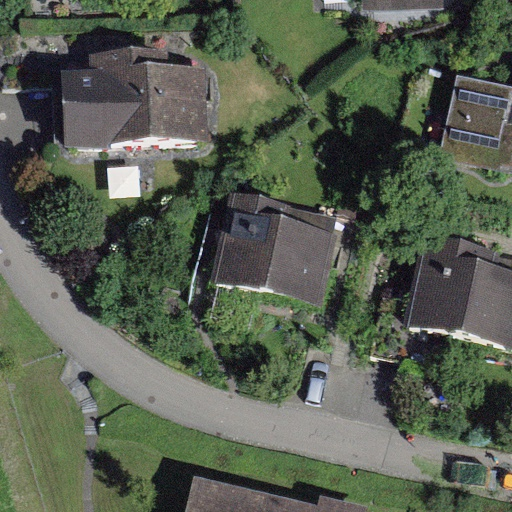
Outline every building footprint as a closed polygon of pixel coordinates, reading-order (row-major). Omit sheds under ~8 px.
[(328,0),(330,17),(401,11),(399,0),(328,0)] [(89,81),(44,84),(49,160),(200,151),(194,59),(125,64),(123,41),(86,43),(89,81)] [(427,74),(408,148),(486,168),(496,132),(511,136),(511,57),(503,94),(427,74)] [(259,195),(219,187),(199,293),(284,309),(297,245),(251,236),(259,195)] [(377,337),(479,372),(501,310),(460,297),(469,269),(401,246),(378,313),(350,304),(330,361),(365,373),(377,337)] [(325,511),(207,487),(201,511),(325,511)]
